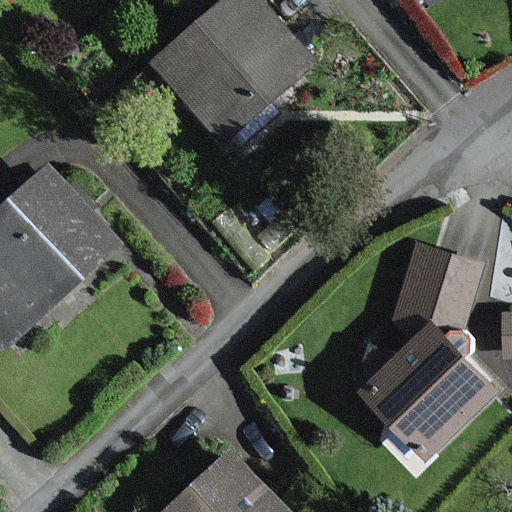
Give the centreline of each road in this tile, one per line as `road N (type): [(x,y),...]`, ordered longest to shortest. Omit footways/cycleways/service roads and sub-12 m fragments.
road 1 (residential): [(464,123),(37,511)]
road 2 (residential): [(464,123),(362,0)]
